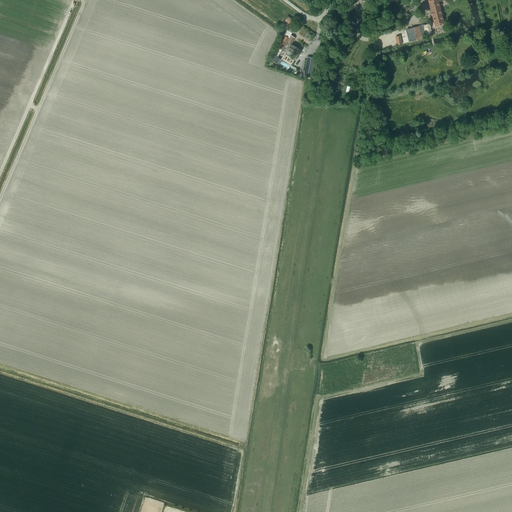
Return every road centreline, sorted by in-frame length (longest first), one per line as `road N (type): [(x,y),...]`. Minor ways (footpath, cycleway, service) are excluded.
road 1 (track): [(264,511),(326,131)]
road 2 (track): [(0,174),(75,0)]
